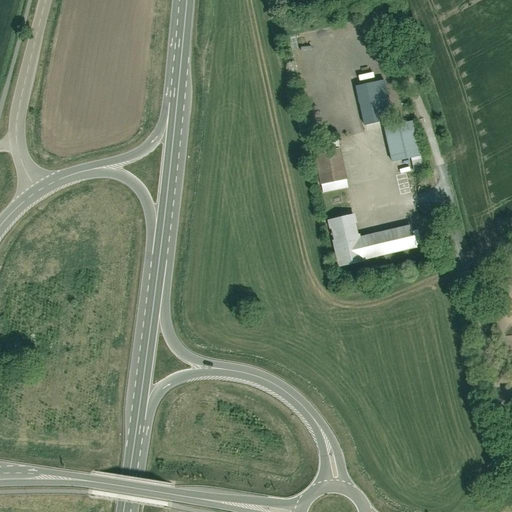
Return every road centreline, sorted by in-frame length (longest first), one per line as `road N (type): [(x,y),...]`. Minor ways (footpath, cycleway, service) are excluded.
road 1 (unclassified): [(383,0),(511,423)]
road 2 (tertiary): [(0,479),(258,511)]
road 3 (unclassified): [(45,0),(16,127),(37,191)]
road 4 (primary): [(211,368),(262,377),(307,410),(330,449),(334,489)]
road 5 (primary): [(134,440),(156,281)]
road 6 (primary): [(159,258),(174,108)]
